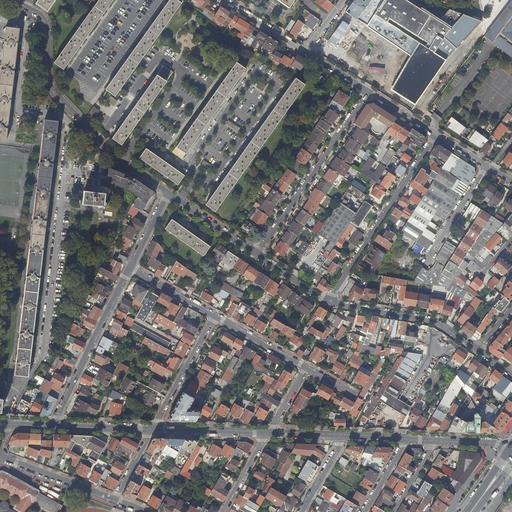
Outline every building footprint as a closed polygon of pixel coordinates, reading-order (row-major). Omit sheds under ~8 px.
[(37,0),(35,4),(47,12),(55,0),(37,0)] [(98,0),(53,63),(63,70),(112,0),(98,0)] [(176,0),(168,0),(105,90),(114,97),(181,3),(176,0)] [(213,17),(216,13),(214,11),(214,10),(211,8),(211,9),(209,7),(211,5),(209,4),(210,1),(208,0),(206,0),(201,7),(208,12),(208,13),(213,17)] [(327,0),(318,0),(329,8),(333,4),(331,3),(327,0)] [(438,20),(406,0),(383,0),(383,1),(381,0),(355,0),(346,12),(357,19),(366,27),(409,56),(390,90),(415,105),(446,60),(456,49),(481,21),(450,9),(438,20)] [(511,0),(498,18),(505,24),(507,21),(504,18),(510,11),(511,11),(511,0)] [(250,7),(258,11),(260,7),(251,3),(250,7)] [(229,12),(220,6),(216,13),(213,17),(217,20),(220,15),(226,18),(229,12)] [(498,18),(485,36),(511,56),(511,11),(510,11),(504,18),(507,21),(505,24),(498,18)] [(234,15),(229,12),(226,18),(225,20),(230,23),(234,15)] [(249,25),(234,15),(230,23),(229,24),(242,32),(241,34),(239,33),(237,35),(241,39),(242,39),(245,34),(244,33),(249,25)] [(319,20),(313,15),(309,21),(311,23),(308,27),(312,30),(319,20)] [(290,33),(296,36),(297,34),(298,32),(296,31),(299,26),(301,27),(304,24),(298,20),(290,33)] [(245,41),(250,45),(255,38),(250,35),(249,34),(253,27),(249,25),(244,33),(245,34),(242,39),(245,41)] [(20,28),(6,27),(6,28),(0,75),(0,140),(6,141),(12,92),(20,28)] [(255,38),(250,45),(258,51),(259,50),(260,48),(261,47),(264,41),(267,36),(259,31),(255,38)] [(266,54),(269,56),(270,54),(273,50),(278,43),(267,36),(264,41),(261,47),(260,48),(259,50),(262,52),(263,50),(265,51),(263,53),(265,54),(266,54)] [(269,56),(267,60),(278,65),(280,61),(284,55),(273,50),(270,54),(269,56)] [(284,55),(280,61),(290,67),(295,58),(293,57),(291,60),(284,55)] [(300,70),(307,61),(297,55),(295,58),(290,67),(295,69),(296,68),(300,70)] [(176,147),(172,153),(181,160),(246,69),(236,62),(176,147)] [(157,75),(112,139),(121,145),(166,82),(172,73),(163,66),(157,75)] [(295,78),(206,204),(215,211),(304,84),(295,78)] [(260,81),(256,87),(263,92),(267,85),(260,81)] [(332,100),(321,92),(317,98),(331,107),(339,112),(349,96),(339,90),(332,100)] [(107,102),(115,107),(118,101),(111,96),(107,102)] [(393,122),(396,118),(373,103),(367,105),(354,123),(358,126),(363,129),(372,116),(390,127),(393,122)] [(94,106),(88,113),(92,116),(93,113),(96,115),(99,110),(94,106)] [(339,113),(339,112),(331,107),(324,118),(332,123),(339,113)] [(433,111),(431,116),(440,122),(442,118),(433,111)] [(507,113),(491,135),(493,136),(495,133),(498,135),(511,116),(507,113)] [(325,134),(332,123),(324,118),(320,115),(313,125),(316,127),(325,134)] [(445,125),(462,136),(467,127),(450,116),(447,122),(445,125)] [(409,133),(412,128),(396,118),(393,122),(390,127),(386,132),(401,141),(400,142),(402,144),(405,138),(408,135),(409,133)] [(58,121),(45,120),(44,125),(41,154),(24,292),(18,341),(17,351),(17,352),(14,375),(20,375),(28,376),(29,371),(30,358),(34,325),(36,305),(42,256),(44,244),(58,121)] [(229,120),(227,123),(238,131),(240,128),(229,120)] [(368,133),(363,129),(358,126),(351,136),(361,143),(368,133)] [(466,138),(481,148),(486,142),(490,137),(473,126),(466,138)] [(318,144),(325,134),(316,127),(309,138),(318,144)] [(417,146),(419,147),(425,139),(424,136),(412,128),(409,133),(408,135),(415,139),(413,143),(417,146)] [(399,148),(402,144),(400,142),(401,141),(386,132),(380,141),(373,151),(367,160),(366,162),(360,171),(372,179),(376,182),(387,167),(388,164),(392,158),(394,156),(399,148)] [(363,144),(370,134),(368,133),(361,143),(363,144)] [(361,143),(351,136),(344,147),(345,147),(354,154),(361,143)] [(311,155),(318,144),(309,138),(302,148),(311,155)] [(402,144),(399,148),(401,150),(402,149),(404,150),(405,150),(410,142),(410,141),(405,138),(402,144)] [(481,148),(478,152),(483,156),(490,146),(487,144),(488,143),(486,142),(481,148)] [(446,161),(448,158),(451,153),(439,145),(435,146),(430,154),(437,158),(438,156),(441,158),(441,157),(446,161)] [(349,165),(356,154),(354,154),(345,147),(338,158),(349,165)] [(311,155),(302,148),(295,158),(298,161),(303,164),(304,165),(311,155)] [(359,148),(356,154),(362,158),(363,157),(366,153),(359,148)] [(367,160),(373,151),(369,148),(366,153),(363,157),(367,160)] [(146,149),(139,158),(177,185),(184,176),(146,149)] [(401,150),(396,157),(400,160),(401,157),(400,156),(402,154),(403,154),(404,153),(405,152),(404,152),(401,150)] [(503,161),(509,165),(511,160),(511,154),(509,152),(503,161)] [(401,157),(400,160),(406,164),(411,157),(404,153),(403,154),(402,154),(400,156),(401,157)] [(457,178),(467,185),(475,173),(474,167),(451,153),(448,158),(454,163),(448,173),(457,178)] [(350,166),(349,165),(338,158),(337,157),(330,167),(339,174),(343,176),(350,166)] [(441,168),(448,173),(454,163),(448,158),(446,161),(445,163),(443,166),(441,168)] [(200,166),(207,171),(211,165),(204,160),(200,166)] [(433,170),(438,173),(440,169),(435,166),(437,163),(435,162),(436,161),(433,160),(433,161),(432,160),(427,167),(433,170)] [(303,164),(298,161),(291,171),(296,175),(303,164)] [(395,168),(394,170),(399,174),(404,166),(399,162),(396,166),(395,168)] [(332,184),(339,174),(330,167),(323,178),(324,178),(332,184)] [(119,172),(109,168),(108,175),(105,182),(126,189),(127,189),(138,196),(135,201),(140,210),(149,214),(142,210),(151,197),(152,196),(152,195),(155,193),(121,169),(119,172)] [(428,181),(431,183),(434,179),(438,173),(433,170),(429,175),(424,172),(425,170),(421,168),(413,180),(422,186),(425,182),(426,183),(427,182),(426,181),(427,179),(428,180),(429,178),(428,177),(429,176),(431,177),(428,181)] [(450,189),(457,178),(448,173),(441,168),(440,169),(438,173),(434,179),(450,189)] [(296,175),(291,171),(288,169),(281,179),(288,184),(289,185),(296,175)] [(388,171),(379,184),(387,189),(395,176),(388,171)] [(325,194),(333,184),(332,184),(324,178),(316,188),(325,194)] [(451,190),(460,196),(467,185),(457,178),(450,189),(451,190)] [(281,179),(280,179),(277,184),(274,182),(270,187),(273,189),(281,195),(288,184),(281,179)] [(427,190),(443,200),(449,191),(450,192),(451,190),(450,189),(434,179),(431,183),(428,189),(427,190)] [(351,184),(363,193),(366,188),(354,180),(351,184)] [(416,188),(425,194),(427,190),(428,189),(422,186),(413,180),(410,184),(413,186),(416,188)] [(364,201),(367,196),(363,193),(351,184),(345,193),(334,209),(331,213),(324,224),(317,233),(330,241),(324,249),(330,253),(333,248),(341,236),(349,224),(351,221),(356,213),(345,206),(352,195),(363,202),(364,201)] [(384,194),(388,196),(391,192),(387,189),(386,190),(377,184),(371,193),(379,198),(382,193),(384,194)] [(482,194),(490,199),(496,190),(496,189),(488,184),(482,194)] [(271,193),(266,200),(269,202),(274,205),(281,195),(273,189),(270,187),(268,190),(271,193)] [(310,199),(318,205),(325,194),(316,188),(309,198),(310,199)] [(421,200),(447,217),(453,207),(443,200),(427,190),(425,194),(424,196),(421,200)] [(443,200),(453,207),(460,196),(451,190),(450,192),(449,191),(443,200)] [(496,190),(490,199),(489,200),(494,202),(497,205),(504,195),(496,190)] [(84,191),(82,204),(103,206),(105,193),(84,191)] [(403,196),(398,203),(405,208),(410,201),(403,196)] [(416,197),(413,202),(417,205),(421,200),(416,197)] [(511,200),(507,197),(502,205),(511,212),(511,200)] [(262,212),(268,216),(272,210),(275,206),(274,205),(269,202),(266,200),(266,199),(260,207),(257,205),(255,207),(259,210),(262,212)] [(311,215),(312,215),(319,205),(318,205),(310,199),(303,209),(311,215)] [(417,205),(414,211),(430,221),(434,214),(445,220),(447,217),(421,200),(417,205)] [(134,202),(131,206),(139,209),(140,210),(135,201),(134,202)] [(356,213),(351,221),(358,226),(372,205),(364,201),(363,202),(356,213)] [(118,220),(118,216),(120,203),(107,202),(105,202),(104,218),(116,220),(118,220)] [(477,216),(473,222),(493,235),(495,232),(497,231),(503,223),(494,217),(471,203),(466,209),(477,216)] [(139,209),(131,206),(128,212),(135,216),(139,209)] [(395,207),(391,214),(399,218),(402,213),(403,214),(404,213),(402,212),(395,207)] [(402,212),(404,213),(410,217),(413,213),(405,208),(402,212)] [(296,220),(304,225),(311,215),(303,209),(301,212),(300,211),(298,215),(298,216),(296,220)] [(252,220),(261,226),(268,216),(262,212),(259,210),(252,220)] [(413,213),(410,217),(407,221),(423,232),(425,228),(430,221),(414,211),(413,213)] [(399,218),(391,214),(388,219),(395,224),(399,218)] [(497,231),(507,240),(510,237),(504,232),(511,223),(511,214),(503,223),(497,231)] [(142,220),(135,216),(132,222),(134,223),(132,227),(136,229),(141,231),(144,224),(141,222),(142,220)] [(172,219),(165,229),(203,256),(210,246),(172,219)] [(297,236),(304,225),(296,220),(295,219),(288,230),(296,235),(297,236)] [(246,220),(241,227),(249,233),(254,226),(246,220)] [(317,234),(317,233),(324,224),(319,220),(312,231),(317,234)] [(407,221),(406,223),(403,228),(400,232),(416,242),(421,235),(423,232),(407,221)] [(473,222),(465,235),(483,246),(484,246),(493,235),(473,222)] [(349,224),(341,236),(345,239),(347,240),(349,237),(348,236),(353,227),(349,224)] [(130,226),(129,225),(123,237),(131,240),(136,229),(132,227),(130,226)] [(425,228),(423,232),(433,238),(436,234),(425,228)] [(357,229),(349,241),(350,242),(356,246),(363,234),(357,229)] [(385,232),(382,237),(393,244),(397,237),(392,234),(393,232),(387,229),(385,232)] [(288,230),(281,240),(290,245),(296,235),(288,230)] [(433,238),(423,232),(421,235),(431,241),(433,238)] [(493,235),(484,246),(489,251),(501,237),(495,232),(493,235)] [(381,236),(378,234),(375,239),(390,248),(393,244),(382,237),(381,236)] [(160,247),(155,235),(146,254),(151,257),(157,260),(160,262),(161,262),(163,259),(161,258),(156,255),(160,247)] [(421,235),(416,242),(426,249),(431,241),(421,235)] [(457,247),(473,258),(475,256),(483,246),(465,235),(457,247)] [(341,236),(333,248),(336,250),(339,247),(345,239),(341,236)] [(290,245),(281,240),(274,250),(283,255),(290,246),(290,245)] [(303,254),(310,244),(305,241),(298,251),(301,253),(303,254)] [(464,269),(466,267),(473,258),(457,247),(446,241),(438,253),(464,269)] [(218,244),(212,253),(222,260),(228,251),(218,244)] [(386,254),(371,244),(368,249),(370,251),(383,259),(386,254)] [(476,269),(479,273),(485,266),(494,255),(489,251),(484,246),(483,246),(475,256),(473,258),(466,267),(473,273),(476,269)] [(329,254),(327,258),(331,260),(336,253),(341,256),(342,254),(336,250),(333,248),(330,253),(329,254)] [(222,260),(219,264),(230,271),(233,267),(239,258),(228,251),(222,260)] [(383,259),(370,251),(365,258),(373,263),(371,265),(376,269),(383,259)] [(460,273),(464,269),(438,253),(435,258),(436,261),(438,262),(434,269),(453,281),(455,280),(460,273)] [(120,254),(117,261),(121,263),(124,265),(128,258),(120,254)] [(147,264),(157,270),(161,263),(161,262),(160,262),(157,260),(151,257),(147,264)] [(249,265),(239,258),(233,267),(243,274),(249,265)] [(500,258),(493,266),(504,275),(511,266),(500,258)] [(121,263),(117,261),(114,260),(111,265),(114,266),(111,272),(116,275),(118,270),(120,271),(121,269),(119,268),(121,263)] [(173,267),(171,271),(178,275),(179,273),(183,275),(187,268),(176,261),(175,263),(173,267)] [(322,265),(321,267),(326,271),(331,274),(337,264),(336,264),(332,261),(330,265),(328,268),(322,265)] [(157,270),(154,274),(159,277),(165,266),(161,263),(157,270)] [(367,270),(358,264),(354,271),(363,276),(367,270)] [(253,281),(260,272),(249,265),(243,274),(253,281)] [(503,275),(509,280),(511,282),(511,265),(504,275),(503,275)] [(104,269),(100,267),(96,276),(101,278),(103,275),(110,278),(111,278),(116,281),(119,276),(116,275),(111,272),(109,271),(108,272),(104,270),(104,269)] [(321,267),(316,273),(322,277),(326,271),(321,267)] [(448,287),(452,283),(453,281),(434,269),(431,273),(422,267),(413,281),(432,285),(448,287)] [(183,275),(182,276),(184,277),(185,275),(194,280),(195,277),(197,275),(187,268),(183,275)] [(264,289),(270,280),(260,272),(253,281),(264,289)] [(316,273),(314,277),(320,282),(321,280),(323,277),(322,277),(316,273)] [(464,290),(467,287),(468,285),(466,283),(464,286),(463,287),(462,286),(463,284),(467,279),(460,273),(455,280),(453,281),(452,283),(464,290)] [(393,284),(394,278),(382,276),(379,292),(383,293),(384,286),(382,286),(383,282),(393,284)] [(487,285),(492,289),(493,288),(499,280),(494,276),(487,285)] [(194,280),(187,293),(191,295),(197,283),(199,279),(195,277),(194,280)] [(482,283),(476,277),(469,285),(476,290),(482,283)] [(357,283),(349,278),(348,281),(349,282),(340,295),(341,297),(352,299),(354,297),(357,299),(356,300),(357,300),(358,299),(365,288),(368,283),(362,279),(359,285),(356,283),(357,283)] [(406,286),(407,280),(394,278),(393,284),(406,286)] [(264,289),(274,296),(276,293),(278,290),(276,289),(279,286),(270,280),(264,289)] [(320,282),(316,287),(323,291),(327,290),(330,285),(321,280),(320,282)] [(500,293),(500,294),(502,295),(505,298),(508,301),(511,295),(511,282),(509,280),(504,286),(506,287),(500,293)] [(223,281),(219,287),(230,293),(234,288),(234,287),(223,281)] [(91,296),(87,294),(84,301),(94,306),(98,299),(102,301),(107,292),(102,290),(104,286),(97,283),(91,296)] [(463,298),(467,292),(464,290),(452,283),(448,287),(446,294),(444,301),(443,304),(453,307),(457,310),(463,298)] [(141,303),(148,290),(137,284),(132,293),(135,295),(133,298),(141,303)] [(292,291),(292,290),(282,284),(278,290),(276,293),(286,299),(292,291)] [(446,294),(448,287),(432,285),(431,291),(446,294)] [(226,299),(229,294),(219,287),(215,293),(226,299)] [(472,295),(475,292),(467,287),(464,290),(467,292),(472,295)] [(234,288),(230,293),(233,295),(235,296),(240,299),(241,300),(245,294),(234,288)] [(370,289),(365,288),(358,299),(363,299),(368,300),(369,297),(375,298),(376,291),(370,290),(370,289)] [(205,289),(201,297),(210,302),(213,297),(209,295),(210,292),(205,289)] [(142,305),(151,310),(156,300),(159,297),(148,290),(141,303),(140,304),(142,305)] [(300,296),(292,291),(286,299),(283,303),(288,306),(291,302),(295,305),(300,296)] [(417,293),(405,291),(403,303),(415,306),(417,293)] [(167,307),(172,298),(161,292),(159,297),(156,300),(167,307)] [(479,304),(481,300),(479,299),(472,295),(467,292),(463,298),(468,301),(471,303),(457,320),(464,325),(466,321),(471,315),(477,307),(479,304)] [(430,296),(417,293),(415,306),(428,308),(430,298),(430,296)] [(235,296),(233,295),(229,301),(233,303),(230,307),(229,311),(227,314),(231,316),(240,301),(240,299),(235,296)] [(496,302),(492,307),(496,310),(501,313),(510,302),(508,301),(505,298),(502,295),(498,300),(499,300),(503,304),(500,306),(496,303),(496,302)] [(298,308),(304,300),(301,297),(295,306),(298,308)] [(120,307),(128,311),(129,309),(130,309),(130,308),(129,307),(132,302),(124,298),(120,307)] [(430,298),(428,308),(441,311),(443,304),(444,301),(430,298)] [(308,302),(304,300),(298,308),(307,315),(313,306),(312,305),(314,302),(312,301),(311,302),(309,301),(308,302)] [(240,301),(231,316),(231,317),(237,321),(240,315),(237,313),(238,312),(241,314),(243,311),(247,314),(250,309),(244,306),(245,304),(240,301)] [(166,311),(169,313),(173,315),(178,307),(170,303),(166,311)] [(441,311),(441,313),(450,316),(453,307),(443,304),(441,311)] [(151,326),(155,320),(158,314),(151,310),(142,305),(141,307),(136,316),(135,318),(151,326)] [(102,310),(94,306),(90,313),(81,308),(78,312),(84,315),(96,321),(102,310)] [(125,317),(128,311),(120,307),(117,313),(118,314),(117,317),(122,319),(123,316),(125,317)] [(176,324),(177,325),(181,319),(186,309),(182,307),(178,314),(177,314),(173,322),(176,324)] [(317,311),(316,310),(315,312),(316,312),(316,313),(322,317),(326,311),(320,307),(317,311)] [(496,310),(492,307),(487,314),(481,322),(476,328),(470,337),(474,340),(478,340),(482,336),(480,334),(483,331),(482,330),(494,312),(496,310)] [(487,314),(477,307),(471,315),(481,322),(487,314)] [(192,323),(198,313),(194,311),(190,316),(188,321),(192,323)] [(350,311),(347,311),(344,316),(342,314),(343,313),(340,312),(339,313),(338,312),(333,318),(336,320),(333,323),(335,324),(334,326),(337,327),(340,323),(342,324),(343,323),(347,316),(350,311)] [(172,330),(176,324),(173,322),(167,318),(162,316),(158,314),(155,320),(172,330)] [(254,317),(255,316),(253,315),(252,316),(248,314),(244,321),(252,326),(256,319),(255,318),(254,317)] [(314,314),(307,323),(311,325),(316,317),(314,316),(315,314),(314,314)] [(92,329),(96,321),(84,315),(82,319),(85,320),(83,324),(92,329)] [(370,340),(378,316),(372,315),(371,320),(367,333),(365,338),(370,340)] [(347,316),(343,323),(345,324),(347,321),(349,321),(347,325),(351,327),(353,322),(354,317),(347,316)] [(284,324),(273,318),(272,320),(270,323),(281,330),(283,327),(284,324)] [(390,331),(391,331),(394,320),(385,318),(382,327),(390,329),(390,331)] [(120,327),(123,323),(115,319),(112,324),(114,324),(111,330),(117,334),(125,338),(128,331),(120,327)] [(177,325),(184,328),(186,323),(187,322),(181,319),(177,325)] [(511,319),(495,340),(500,344),(506,349),(509,346),(505,343),(507,341),(506,340),(509,337),(510,338),(511,335),(511,333),(511,319)] [(266,325),(258,320),(254,327),(262,332),(266,325)] [(476,328),(466,321),(464,325),(460,330),(470,337),(476,328)] [(76,325),(73,323),(67,334),(68,335),(69,334),(70,331),(78,335),(79,333),(78,332),(73,330),(76,325)] [(129,329),(151,340),(167,349),(170,343),(133,323),(131,327),(129,329)] [(184,328),(195,334),(197,330),(186,323),(184,328)] [(295,330),(284,324),(283,327),(281,330),(280,331),(291,336),(294,332),(295,330)] [(422,326),(422,325),(418,324),(416,337),(421,338),(427,338),(428,334),(429,335),(431,332),(431,329),(426,328),(427,327),(422,326)] [(346,328),(342,325),(334,337),(334,338),(330,343),(331,344),(334,344),(335,345),(346,328)] [(309,331),(320,338),(321,336),(323,333),(311,326),(309,331)] [(320,338),(319,340),(323,341),(330,329),(327,327),(323,333),(321,336),(320,338)] [(403,340),(415,342),(417,331),(405,329),(404,335),(404,338),(403,340)] [(360,336),(365,338),(367,333),(363,331),(362,330),(360,330),(359,335),(355,333),(354,336),(351,347),(355,348),(359,339),(360,336)] [(380,356),(384,356),(385,352),(380,352),(379,351),(384,332),(380,331),(375,349),(374,354),(380,356)] [(180,342),(189,346),(194,337),(185,332),(184,335),(181,334),(179,336),(182,338),(180,342)] [(225,332),(221,339),(232,345),(236,338),(225,332)] [(273,332),(269,339),(274,342),(278,334),(273,332)] [(443,344),(447,338),(442,334),(437,340),(443,344)] [(290,341),(300,347),(304,339),(300,337),(299,338),(293,335),(290,341)] [(80,355),(85,343),(71,336),(68,343),(73,345),(73,344),(74,345),(74,346),(73,348),(75,349),(73,352),(80,355)] [(227,353),(232,355),(233,356),(233,355),(239,358),(241,354),(243,351),(239,349),(242,344),(243,342),(236,338),(232,345),(227,353)] [(168,354),(170,350),(167,349),(151,340),(148,345),(164,354),(165,353),(168,354)] [(500,344),(495,340),(489,347),(489,351),(499,358),(502,354),(499,351),(501,348),(499,346),(500,344)] [(183,358),(189,346),(180,342),(179,341),(173,352),(183,358)] [(423,353),(426,347),(426,345),(422,345),(422,342),(418,341),(418,345),(415,344),(414,352),(423,353)] [(360,352),(374,356),(374,354),(375,349),(368,347),(363,345),(360,352)] [(509,365),(511,361),(511,346),(509,345),(509,346),(506,349),(502,354),(499,358),(509,365)] [(223,359),(229,361),(232,355),(227,353),(223,350),(223,351),(214,346),(208,356),(217,361),(220,357),(223,359)] [(325,352),(315,346),(309,356),(319,362),(325,352)] [(239,358),(238,359),(243,362),(246,357),(250,360),(255,352),(246,347),(242,355),(241,354),(239,358)] [(300,347),(296,354),(301,357),(306,348),(305,348),(304,349),(300,347)] [(328,348),(326,352),(325,353),(330,356),(328,360),(334,363),(335,360),(339,354),(328,348)] [(457,349),(452,356),(456,360),(455,361),(458,363),(459,361),(461,363),(467,355),(457,349)] [(409,351),(408,351),(403,360),(379,400),(406,416),(414,402),(417,397),(437,363),(422,354),(409,351)] [(105,356),(98,352),(95,357),(96,358),(94,361),(102,365),(102,364),(106,366),(110,358),(105,356)] [(259,353),(257,352),(255,354),(256,355),(250,365),(254,367),(254,368),(257,370),(260,371),(262,367),(263,365),(257,362),(260,357),(258,355),(259,353)] [(270,354),(265,362),(264,363),(268,365),(271,360),(275,363),(274,364),(275,364),(276,363),(278,365),(281,360),(270,354)] [(229,361),(218,380),(218,381),(221,383),(223,380),(227,382),(230,384),(243,362),(238,359),(233,356),(232,355),(229,361)] [(362,361),(352,356),(348,363),(358,368),(362,361)] [(64,360),(56,357),(51,368),(58,372),(64,360)] [(172,369),(176,371),(182,360),(176,357),(175,359),(174,358),(173,359),(171,358),(167,366),(172,369)] [(167,366),(163,364),(160,362),(152,358),(150,361),(150,362),(150,363),(154,365),(152,369),(162,375),(165,370),(167,366)] [(207,358),(201,369),(213,375),(214,372),(212,370),(216,363),(207,358)] [(379,400),(403,360),(400,358),(398,361),(397,360),(369,408),(367,410),(361,421),(365,423),(379,400)] [(380,359),(379,359),(372,372),(364,385),(361,391),(354,403),(352,407),(356,409),(363,397),(365,393),(368,388),(370,384),(383,362),(380,361),(380,359)] [(468,367),(474,371),(480,363),(474,359),(468,367)] [(335,360),(334,363),(333,365),(334,366),(332,370),(340,375),(345,366),(335,360)] [(120,362),(114,375),(122,379),(128,367),(120,362)] [(467,395),(470,398),(471,397),(475,391),(469,386),(472,383),(471,382),(477,374),(482,377),(488,369),(480,363),(474,371),(468,379),(461,388),(467,395)] [(372,372),(361,366),(353,379),(364,385),(372,372)] [(260,371),(265,374),(271,377),(272,374),(267,371),(267,370),(262,367),(260,371)] [(277,381),(280,383),(285,385),(291,374),(290,374),(292,370),(288,367),(286,371),(283,370),(277,381)] [(113,374),(101,368),(96,379),(100,381),(101,382),(107,386),(113,374)] [(237,423),(249,401),(262,378),(265,374),(260,371),(257,370),(254,368),(251,373),(256,377),(245,397),(241,404),(239,403),(237,405),(234,403),(233,404),(228,412),(238,418),(237,419),(233,416),(229,422),(237,423)] [(210,375),(201,370),(194,382),(200,385),(203,387),(206,382),(207,382),(208,381),(207,380),(210,375)] [(496,383),(502,375),(494,370),(488,378),(496,383)] [(468,379),(458,371),(454,377),(461,387),(461,388),(468,379)] [(58,375),(59,374),(55,372),(51,381),(60,386),(64,378),(59,376),(58,375)] [(256,377),(251,373),(239,394),(245,397),(256,377)] [(93,378),(84,374),(80,381),(84,383),(85,384),(85,385),(87,386),(87,385),(89,386),(93,378)] [(265,374),(262,378),(268,381),(272,384),(274,379),(271,377),(265,374)] [(507,399),(511,402),(511,382),(502,375),(496,383),(492,388),(507,399)] [(37,387),(41,388),(44,378),(36,376),(35,379),(39,380),(37,387)] [(127,377),(121,388),(129,393),(132,387),(133,387),(136,382),(127,377)] [(461,387),(454,377),(453,379),(449,385),(457,393),(460,389),(461,388),(461,387)] [(40,391),(45,393),(46,394),(49,395),(53,397),(57,399),(63,388),(45,379),(40,391)] [(148,387),(159,393),(164,385),(153,379),(148,387)] [(218,381),(218,380),(216,379),(215,382),(209,391),(211,392),(214,388),(218,381)] [(263,398),(277,406),(280,402),(277,400),(276,401),(270,398),(276,387),(277,387),(280,383),(277,381),(274,379),(272,384),(269,389),(266,394),(263,398)] [(194,382),(192,381),(187,391),(195,395),(200,385),(194,382)] [(263,399),(263,398),(266,394),(269,389),(272,384),(268,381),(264,388),(262,392),(261,392),(259,397),(263,399)] [(469,386),(475,391),(478,387),(475,385),(471,382),(472,383),(469,386)] [(327,400),(328,399),(332,391),(333,390),(322,383),(320,387),(317,392),(316,393),(327,400)] [(75,393),(73,396),(77,398),(78,396),(85,399),(89,391),(82,387),(80,391),(80,392),(78,395),(75,393)] [(221,392),(214,388),(211,392),(211,393),(206,401),(204,404),(200,412),(199,413),(208,417),(213,408),(210,407),(211,406),(212,403),(212,401),(214,396),(215,398),(217,399),(221,392)] [(302,388),(299,393),(306,397),(311,400),(312,401),(316,394),(310,393),(302,388)] [(500,409),(501,410),(510,417),(511,414),(511,402),(507,399),(492,388),(489,392),(504,403),(500,409)] [(118,402),(122,394),(116,391),(113,389),(107,400),(118,402)] [(147,390),(141,401),(150,406),(157,395),(147,390)] [(339,405),(342,399),(335,395),(336,393),(332,391),(328,399),(332,401),(333,399),(336,401),(335,403),(339,405)] [(475,391),(471,397),(474,400),(475,404),(476,404),(477,404),(478,404),(478,403),(478,402),(478,401),(477,401),(481,395),(475,391)] [(183,392),(173,410),(168,419),(169,420),(195,421),(199,413),(200,412),(197,410),(189,410),(187,409),(185,410),(184,409),(186,408),(187,407),(188,408),(193,398),(183,392)] [(296,412),(297,413),(299,409),(302,404),(306,397),(299,393),(288,412),(294,415),(296,412)] [(447,431),(461,431),(467,421),(471,414),(475,406),(470,398),(467,395),(459,409),(456,414),(454,417),(454,418),(452,422),(447,431)] [(44,406),(39,415),(47,416),(50,414),(57,399),(53,397),(51,401),(47,408),(44,406)] [(352,407),(354,403),(343,397),(342,399),(339,405),(350,411),(352,407)] [(72,410),(86,412),(90,404),(77,398),(72,410)] [(268,411),(273,414),(277,406),(263,398),(263,399),(262,401),(261,403),(259,406),(257,411),(255,415),(263,420),(268,411)] [(430,430),(437,430),(444,418),(448,411),(450,406),(446,404),(448,401),(442,398),(436,408),(432,415),(425,427),(430,430)] [(22,399),(17,408),(25,413),(30,404),(26,401),(25,401),(22,399)] [(311,412),(317,403),(312,401),(311,400),(307,407),(302,404),(299,409),(307,414),(309,410),(311,412)] [(92,401),(87,410),(95,414),(100,406),(96,403),(97,402),(95,402),(95,403),(92,401)] [(237,423),(248,423),(253,413),(249,411),(252,407),(251,406),(251,405),(252,406),(254,404),(249,401),(237,423)] [(34,402),(27,415),(31,415),(31,414),(33,411),(34,411),(35,412),(38,413),(42,406),(34,402)] [(111,403),(109,413),(120,414),(122,405),(111,403)] [(216,413),(220,415),(225,406),(221,404),(216,413)] [(454,406),(451,404),(450,406),(448,411),(452,413),(452,412),(456,414),(459,409),(457,407),(458,406),(455,404),(454,406)] [(482,419),(484,420),(487,423),(492,426),(499,431),(500,430),(501,430),(509,419),(510,417),(501,410),(497,416),(491,412),(493,409),(486,404),(478,415),(479,416),(482,419)] [(432,415),(436,408),(432,405),(428,413),(432,415)] [(225,406),(220,415),(224,417),(229,408),(225,406)] [(461,431),(478,432),(479,416),(478,415),(475,406),(471,414),(474,414),(474,417),(475,418),(475,420),(472,420),(472,421),(467,421),(461,431)] [(358,411),(356,409),(352,407),(350,411),(353,413),(352,415),(354,416),(353,418),(355,419),(357,415),(356,414),(358,411)] [(419,414),(421,412),(414,408),(408,418),(415,422),(419,414)] [(415,422),(413,424),(422,428),(427,419),(419,414),(415,422)] [(496,432),(499,431),(492,426),(487,423),(484,420),(483,421),(481,421),(481,419),(482,419),(479,416),(478,432),(496,432)] [(437,430),(447,431),(452,422),(444,418),(437,430)] [(501,430),(500,430),(501,432),(503,431),(511,420),(509,419),(501,430)] [(28,444),(29,433),(17,433),(12,436),(7,447),(9,452),(24,458),(26,453),(28,446),(28,444)] [(41,434),(29,433),(28,444),(41,444),(41,434)] [(45,434),(41,434),(41,444),(41,445),(41,446),(51,447),(51,441),(44,441),(45,434)] [(73,435),(53,434),(53,446),(65,446),(67,447),(73,435)] [(92,436),(73,435),(67,447),(66,449),(70,451),(75,442),(86,447),(86,446),(92,436)] [(106,443),(92,436),(86,446),(93,450),(87,460),(95,464),(106,443)] [(119,443),(120,441),(113,437),(107,448),(114,452),(119,443)] [(125,437),(122,437),(120,441),(119,443),(132,450),(133,450),(134,451),(135,448),(136,448),(138,444),(125,437)] [(152,440),(146,451),(151,454),(154,448),(156,446),(158,447),(157,448),(159,449),(160,448),(162,450),(165,446),(169,439),(155,438),(152,440)] [(184,439),(169,439),(165,446),(169,449),(175,452),(173,456),(174,457),(178,451),(184,439)] [(198,440),(184,439),(178,451),(185,455),(184,456),(188,458),(196,444),(198,440)] [(246,442),(239,441),(236,447),(243,451),(247,454),(252,445),(246,442)] [(114,452),(113,454),(117,456),(121,449),(130,453),(132,450),(119,443),(114,452)] [(296,444),(289,443),(286,450),(284,449),(278,460),(280,462),(281,462),(284,464),(288,457),(291,452),(296,444)] [(196,444),(188,458),(181,470),(179,473),(183,476),(190,480),(193,475),(186,472),(185,472),(185,471),(187,470),(198,451),(199,451),(200,450),(199,449),(200,447),(196,444)] [(220,453),(222,449),(213,444),(208,452),(210,453),(212,454),(217,457),(220,453)] [(225,444),(223,447),(222,449),(220,453),(230,458),(235,449),(225,444)] [(316,444),(296,444),(291,452),(310,455),(314,447),(316,444)] [(40,451),(28,446),(26,453),(37,457),(39,454),(40,451)] [(364,446),(350,446),(346,449),(345,450),(357,458),(364,446)] [(376,447),(366,446),(361,456),(362,457),(363,456),(369,459),(370,458),(376,447)] [(236,447),(235,449),(230,458),(225,467),(233,471),(238,462),(243,451),(236,447)] [(314,447),(310,455),(297,476),(304,480),(310,483),(320,466),(312,462),(314,458),(319,461),(323,453),(314,447)] [(390,447),(376,447),(370,458),(371,458),(372,456),(383,457),(381,460),(385,462),(392,451),(390,447)] [(411,448),(411,456),(412,456),(419,460),(423,454),(420,449),(411,448)] [(70,451),(66,449),(64,453),(67,454),(70,456),(72,457),(75,458),(73,461),(72,464),(75,466),(81,456),(70,451)] [(169,449),(167,453),(172,457),(173,456),(175,452),(169,449)] [(265,453),(273,458),(276,454),(267,450),(265,453)] [(108,451),(105,456),(110,459),(113,454),(108,451)] [(438,471),(439,472),(462,484),(480,459),(478,453),(459,451),(456,468),(454,471),(442,465),(438,471)] [(263,452),(260,457),(264,459),(262,463),(267,467),(273,458),(265,453),(263,452)] [(145,453),(139,464),(145,468),(151,456),(145,453)] [(405,453),(398,465),(412,472),(414,469),(407,465),(412,456),(411,456),(405,453)] [(431,467),(432,468),(438,471),(442,465),(446,458),(438,454),(431,467)] [(152,460),(148,469),(150,471),(153,466),(156,461),(158,457),(159,456),(156,455),(152,460)] [(281,469),(277,475),(281,478),(284,474),(292,460),(288,457),(284,464),(281,469)] [(341,457),(338,462),(338,463),(341,464),(345,466),(348,461),(341,457)] [(273,458),(267,467),(270,468),(275,459),(273,458)] [(116,461),(110,471),(112,472),(113,473),(118,475),(118,476),(124,465),(116,461)] [(355,471),(359,465),(355,462),(351,469),(355,471)] [(67,471),(69,466),(63,463),(60,468),(67,471)] [(77,473),(86,477),(91,469),(82,464),(77,473)] [(145,468),(139,464),(122,495),(134,500),(138,492),(136,491),(140,485),(136,483),(141,474),(139,473),(142,468),(145,470),(143,475),(147,477),(150,471),(148,469),(145,468)] [(167,470),(178,476),(179,473),(181,470),(170,464),(167,470)] [(392,475),(405,483),(408,478),(402,474),(404,471),(410,474),(412,472),(398,465),(395,470),(392,475)] [(424,481),(431,485),(433,481),(439,472),(438,471),(432,468),(426,479),(425,478),(424,481)] [(89,479),(97,484),(101,476),(102,475),(98,473),(99,472),(103,473),(104,471),(101,469),(99,469),(97,473),(94,471),(89,479)] [(104,485),(114,489),(118,481),(109,476),(112,472),(110,471),(105,469),(104,471),(103,473),(102,475),(101,476),(107,479),(104,485)] [(369,469),(364,478),(372,482),(373,483),(378,474),(369,469)] [(262,480),(263,478),(264,476),(256,471),(253,476),(262,480)] [(222,472),(213,488),(226,496),(229,492),(222,488),(229,476),(222,472)] [(439,472),(434,481),(438,484),(442,478),(451,482),(447,487),(456,493),(462,484),(439,472)] [(0,473),(0,491),(1,489),(21,500),(15,509),(20,511),(26,511),(32,502),(50,511),(58,511),(62,507),(59,504),(1,473),(0,473)] [(398,487),(395,492),(399,494),(405,483),(392,475),(386,484),(390,487),(394,479),(398,481),(398,480),(401,482),(399,485),(397,484),(395,486),(398,487)] [(372,482),(364,478),(360,484),(369,489),(372,485),(370,485),(372,482)] [(293,489),(291,493),(298,497),(305,485),(308,487),(310,483),(304,480),(302,483),(300,483),(299,486),(296,484),(295,485),(294,487),(293,487),(292,488),(293,489)] [(145,481),(142,485),(143,486),(137,496),(145,500),(147,496),(148,495),(151,490),(149,489),(152,485),(145,481)] [(423,497),(427,491),(431,485),(424,481),(416,493),(419,495),(423,497)] [(263,489),(264,490),(268,492),(270,487),(271,486),(267,484),(266,483),(263,489)] [(202,485),(199,490),(209,496),(212,490),(202,485)] [(248,487),(243,497),(250,501),(252,497),(251,497),(255,490),(248,487)] [(264,497),(263,499),(265,500),(266,497),(280,506),(283,501),(285,498),(286,496),(270,487),(268,492),(264,497)] [(443,487),(435,498),(436,498),(446,506),(454,495),(443,487)] [(212,490),(209,496),(210,497),(212,494),(220,499),(220,500),(223,502),(226,496),(213,488),(212,490)] [(334,492),(327,488),(323,496),(329,500),(334,492)] [(386,490),(382,496),(392,501),(394,498),(392,497),(391,497),(392,494),(386,490)] [(416,501),(419,495),(416,493),(410,490),(407,496),(416,501)] [(155,491),(152,495),(153,496),(148,503),(156,508),(161,500),(154,496),(154,495),(156,496),(158,492),(155,491)] [(360,493),(357,491),(353,497),(362,502),(365,496),(360,493)] [(432,495),(427,491),(423,497),(421,501),(426,504),(428,506),(430,503),(428,502),(432,495)] [(255,503),(259,506),(262,501),(263,499),(264,497),(261,495),(260,494),(255,503)] [(167,495),(159,509),(163,511),(164,509),(168,511),(169,511),(176,501),(167,495)] [(239,495),(235,502),(243,507),(244,505),(256,511),(259,506),(255,503),(250,501),(243,497),(239,495)] [(382,496),(380,495),(374,505),(379,509),(381,506),(380,505),(383,500),(392,506),(394,502),(392,501),(382,496)] [(285,498),(283,501),(293,507),(297,499),(293,497),(291,501),(285,498)] [(343,505),(346,499),(343,498),(337,509),(339,511),(343,505)] [(436,498),(430,508),(435,511),(441,511),(446,506),(436,498)] [(214,511),(216,509),(210,506),(212,502),(207,499),(202,507),(199,511),(214,511)] [(339,511),(338,511),(354,511),(358,506),(346,499),(343,505),(339,511)] [(179,500),(171,511),(186,511),(188,510),(181,506),(183,502),(179,500)] [(283,501),(280,506),(279,509),(283,511),(286,508),(291,511),(293,507),(283,501)] [(407,503),(403,501),(402,503),(397,511),(402,511),(405,508),(407,503)] [(419,504),(417,502),(415,501),(410,510),(413,511),(414,511),(419,504)] [(420,511),(426,504),(421,501),(419,504),(414,511),(420,511)] [(0,511),(13,511),(8,509),(9,508),(9,507),(8,505),(8,504),(7,503),(6,503),(5,502),(4,502),(3,502),(1,503),(0,503),(0,511)] [(322,502),(317,510),(320,511),(325,511),(329,506),(322,502)]
